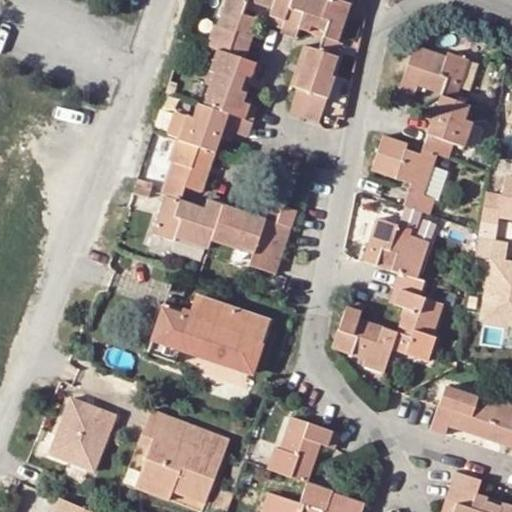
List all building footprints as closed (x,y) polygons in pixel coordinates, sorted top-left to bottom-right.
[(249,104),(242,102),(255,63),(243,59),(247,48),(241,46),(246,31),(252,33),(257,19),(241,13),(245,0),(261,0),(260,5),(270,8),(268,16),(283,21),(279,33),(294,39),(298,29),(308,32),(310,27),(325,32),(317,51),(303,46),(299,56),(305,58),(300,73),(294,71),(289,86),(297,88),(289,114),(318,124),(335,77),(332,76),(343,45),(338,43),(350,4),(339,0),(225,0),(217,26),(213,24),(206,46),(216,49),(209,72),(213,73),(203,107),(196,105),(192,119),(184,116),(175,139),(167,161),(170,162),(160,194),(165,195),(152,234),(175,242),(176,239),(207,249),(210,242),(233,250),(234,247),(253,254),(249,266),(275,274),(295,211),(272,203),(266,219),(223,205),(207,200),(205,209),(180,201),(184,188),(201,193),(215,153),(219,139),(222,130),(232,134),(246,138),(251,122),(256,106),(249,104)] [(448,53),(446,57),(414,45),(397,90),(413,96),(416,87),(441,96),(422,149),(420,155),(406,150),(408,144),(384,135),(370,171),(409,185),(402,205),(428,215),(434,199),(423,194),(434,164),(437,155),(448,159),(453,144),(463,148),(472,122),(465,120),(470,106),(454,100),(468,60),(448,53)] [(169,80),(165,89),(174,92),(177,83),(169,80)] [(184,116),(176,114),(167,136),(175,139),(184,116)] [(232,134),(222,130),(219,139),(230,142),(232,134)] [(434,164),(423,194),(434,199),(438,200),(449,170),(434,164)] [(131,193),(147,198),(149,191),(151,183),(135,178),(133,186),(131,193)] [(511,179),(504,178),(501,198),(485,195),(480,222),(496,225),(497,218),(511,220),(511,179)] [(394,233),(397,226),(376,218),(361,261),(397,273),(392,287),(387,302),(401,307),(398,318),(400,319),(396,331),(358,319),(364,304),(349,299),(331,349),(363,361),(362,365),(383,373),(391,348),(392,349),(427,361),(434,338),(430,337),(443,304),(418,295),(423,282),(415,278),(428,242),(408,234),(407,238),(394,233)] [(397,226),(394,233),(407,238),(408,234),(411,226),(399,221),(397,226)] [(507,244),(477,238),(473,258),(489,261),(479,321),(511,326),(511,264),(503,263),(507,244)] [(196,300),(188,321),(177,352),(200,360),(202,355),(251,371),(267,324),(196,300)] [(188,321),(173,315),(158,360),(173,365),(177,352),(188,321)] [(251,371),(202,355),(200,360),(249,376),(251,371)] [(511,511),(511,406),(497,402),(477,395),(476,398),(443,388),(436,408),(427,431),(443,436),(446,427),(484,440),(511,449),(511,511),(511,508),(474,494),(478,482),(453,473),(443,502),(453,505),(450,511),(511,511)] [(115,424),(70,408),(49,464),(95,481),(115,424)] [(143,477),(141,484),(175,496),(205,507),(222,458),(201,450),(205,436),(150,417),(145,432),(166,440),(164,448),(154,445),(151,455),(143,477)] [(272,449),(264,470),(305,484),(311,467),(319,445),(333,450),(338,436),(290,419),(288,418),(277,451),(272,449)] [(138,450),(151,455),(154,445),(164,448),(166,440),(145,432),(138,450)] [(227,444),(205,436),(201,450),(222,458),(227,444)] [(131,472),(125,488),(137,493),(141,484),(143,477),(131,472)] [(175,496),(141,484),(137,493),(172,505),(175,496)] [(359,511),(361,505),(305,484),(298,504),(265,493),(259,511),(359,511)] [(450,511),(453,505),(443,502),(439,511),(450,511)]
